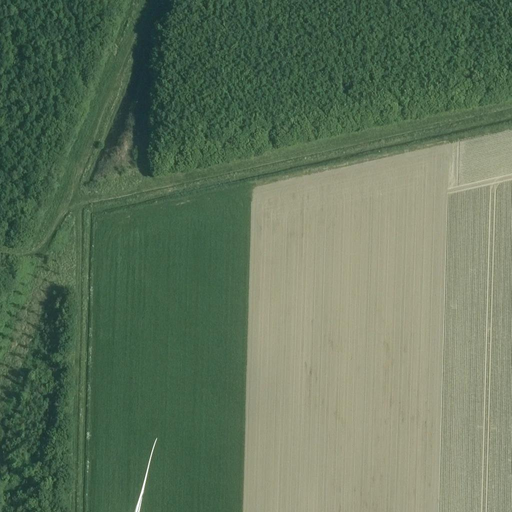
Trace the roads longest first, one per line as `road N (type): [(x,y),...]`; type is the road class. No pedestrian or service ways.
road 1 (track): [(511,108),(82,204),(74,511)]
road 2 (track): [(0,350),(134,0)]
road 3 (track): [(0,255),(61,258),(163,0)]
road 4 (track): [(0,421),(61,258)]
